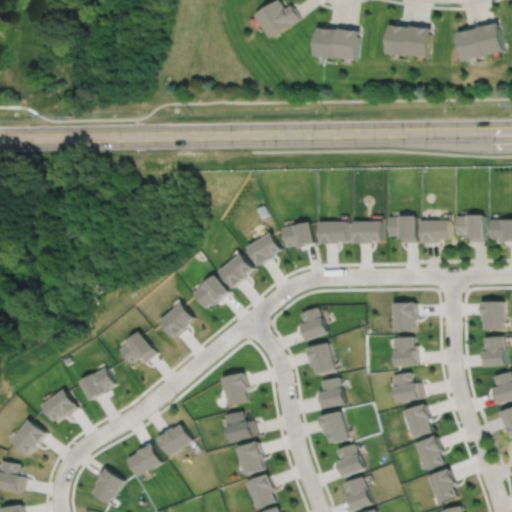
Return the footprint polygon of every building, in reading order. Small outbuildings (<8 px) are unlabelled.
[(279,0),(259,15),(274,37),(303,18),(294,4),(289,8),(283,0),(279,0)] [(459,33),(465,61),(486,56),(486,55),(506,50),(501,23),(479,27),(479,29),(459,33)] [(392,25),(388,53),(409,56),(409,54),(430,57),(434,29),(412,26),(412,27),(392,25)] [(320,28),(316,56),(338,59),(338,57),(358,60),(362,31),(340,29),(340,30),(320,28)] [(459,217),(460,235),(471,235),(471,242),(487,242),(486,215),(470,215),(470,217),(459,217)] [(391,217),(392,236),(402,236),(402,243),(419,242),(418,217),(391,217)] [(511,220),(493,220),(493,240),(502,240),(502,243),(511,243),(511,220)] [(424,222),(424,244),(444,243),(444,241),(453,241),(453,221),(424,222)] [(286,228),(290,248),(299,246),(300,248),(304,247),(304,248),(319,244),(314,222),(286,228)] [(356,222),(356,245),(376,244),(376,242),(385,242),(385,222),(356,222)] [(322,223),(323,245),(342,245),(342,242),(351,242),(351,223),(322,223)] [(251,248),(262,267),(275,259),(274,258),(278,256),(277,255),(285,250),(275,233),(251,248)] [(224,271),(236,286),(245,278),(247,280),(251,277),(250,275),(257,269),(244,254),(224,271)] [(196,291),(209,306),(216,300),(217,302),(222,298),(232,289),(218,272),(196,291)] [(484,299),(484,318),(487,318),(487,328),(506,327),(506,298),(484,299)] [(163,318),(177,335),(192,323),(190,321),(198,315),(185,300),(163,318)] [(396,300),(396,329),(415,329),(415,320),(418,320),(417,300),(396,300)] [(320,305),(304,311),(308,321),(305,322),(306,323),(301,325),(306,339),(330,330),(324,314),(323,315),(320,305)] [(122,348),(133,362),(142,354),(147,361),(159,351),(156,347),(157,347),(142,329),(129,339),(131,341),(122,348)] [(396,336),(397,348),(398,364),(419,362),(418,349),(419,349),(419,343),(416,344),(416,334),(396,336)] [(487,335),(488,344),(485,345),(487,364),(509,362),(506,334),(487,335)] [(311,346),(318,373),(337,368),(330,341),(311,346)] [(83,379),(94,399),(111,389),(110,387),(118,382),(108,365),(83,379)] [(511,369),(496,374),(499,385),(496,386),(496,387),(493,388),(497,403),(511,398),(511,369)] [(395,374),(397,384),(395,384),(398,401),(425,396),(422,380),(418,381),(418,380),(415,381),(413,370),(395,374)] [(226,376),(233,404),(252,399),(250,390),(252,389),(248,371),(226,376)] [(323,379),(325,389),(321,390),(322,391),(318,392),(321,407),(347,401),(344,385),(343,386),(341,375),(323,379)] [(45,403),(56,420),(63,414),(65,416),(80,405),(68,387),(45,403)] [(406,409),(415,436),(433,429),(430,421),(432,420),(426,402),(406,409)] [(511,406),(502,410),(508,425),(506,426),(508,430),(511,429),(511,432),(511,406)] [(229,413),(231,424),(230,424),(234,440),(260,434),(256,419),(253,420),(252,419),(249,420),(246,409),(229,413)] [(322,415),(327,433),(329,433),(331,442),(350,436),(343,409),(322,415)] [(14,440),(30,452),(36,445),(37,446),(49,431),(32,417),(14,440)] [(159,437),(172,455),(195,438),(184,422),(176,427),(175,426),(159,437)] [(417,442),(428,468),(446,461),(443,453),(445,452),(438,434),(417,442)] [(240,446),(248,473),(267,467),(265,459),(267,458),(262,440),(240,446)] [(130,458),(140,475),(164,461),(156,446),(154,441),(137,451),(138,453),(130,458)] [(339,449),(343,459),(340,460),(340,461),(336,463),(342,477),(367,467),(361,452),(360,452),(356,442),(339,449)] [(4,459),(2,470),(0,470),(0,486),(25,491),(27,476),(23,475),(23,474),(20,473),(22,462),(4,459)] [(95,492),(111,503),(127,479),(109,467),(98,483),(100,484),(95,492)] [(430,475),(441,501),(459,494),(456,486),(458,485),(450,467),(430,475)] [(251,481),(261,507),(279,500),(276,491),(278,491),(271,473),(251,481)] [(346,482),(350,491),(347,492),(354,510),(375,501),(364,475),(346,482)] [(2,507),(3,511),(25,511),(24,503),(2,507)]
